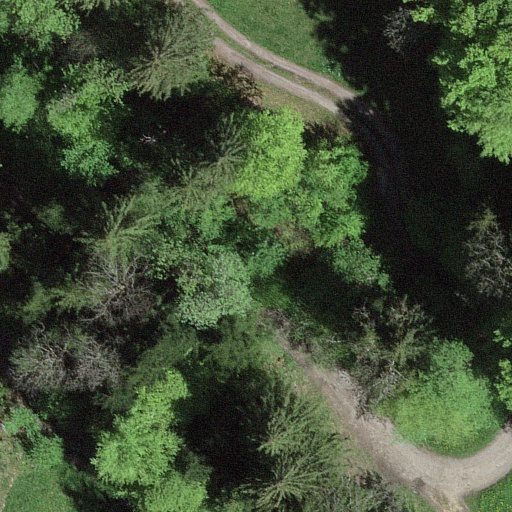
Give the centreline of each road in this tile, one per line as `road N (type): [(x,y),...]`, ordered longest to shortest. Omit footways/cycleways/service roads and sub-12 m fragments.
road 1 (track): [(511,441),(497,471),(442,472),(201,273),(0,71)]
road 2 (track): [(174,0),(340,98),(391,180),(413,284),(511,388)]
